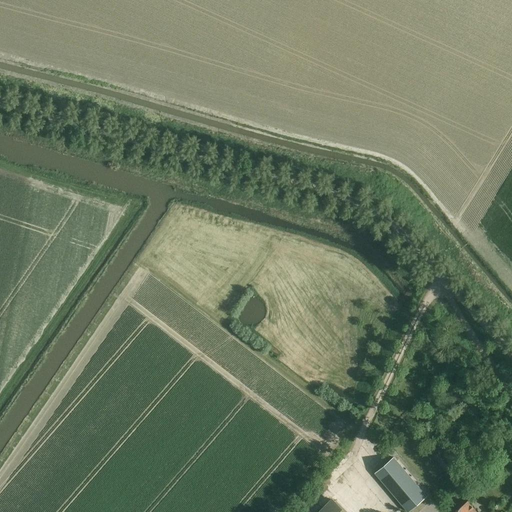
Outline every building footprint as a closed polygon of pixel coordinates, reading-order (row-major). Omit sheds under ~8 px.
[(431,446),(428,449),(434,456),(450,476),(457,471),(440,450),(437,453),(431,446)] [(459,472),(465,468),(449,447),(443,452),(459,472)] [(394,457),(375,473),(408,511),(426,496),(394,457)] [(346,511),(335,501),(324,511),(346,511)] [(476,511),(467,501),(454,511),(476,511)]
